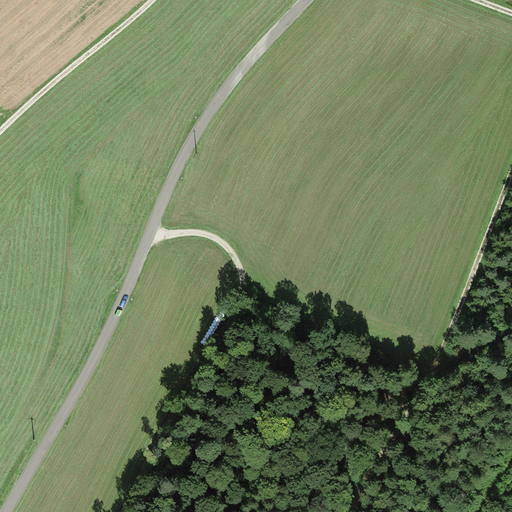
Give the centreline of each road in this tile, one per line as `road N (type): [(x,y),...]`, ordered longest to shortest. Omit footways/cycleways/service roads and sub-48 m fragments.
road 1 (unclassified): [(2,511),(116,313),(191,138),(225,87),(305,0)]
road 2 (track): [(149,232),(219,241),(245,287),(128,511)]
road 3 (track): [(511,185),(426,379)]
road 4 (track): [(0,130),(152,0)]
road 5 (track): [(354,511),(373,461),(426,379)]
